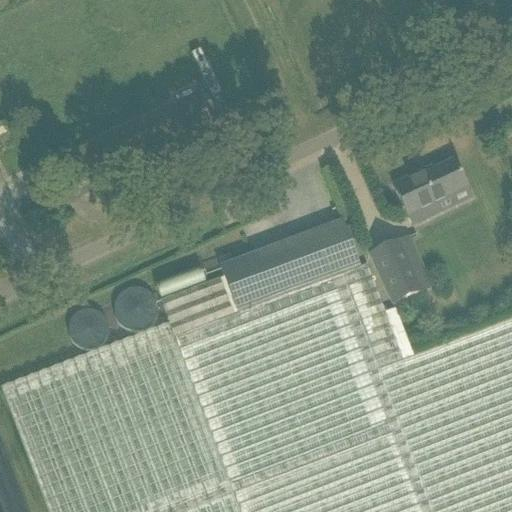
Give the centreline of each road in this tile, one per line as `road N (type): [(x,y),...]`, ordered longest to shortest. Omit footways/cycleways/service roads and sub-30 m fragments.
road 1 (unclassified): [(0,295),(511,54)]
road 2 (track): [(311,150),(240,0)]
